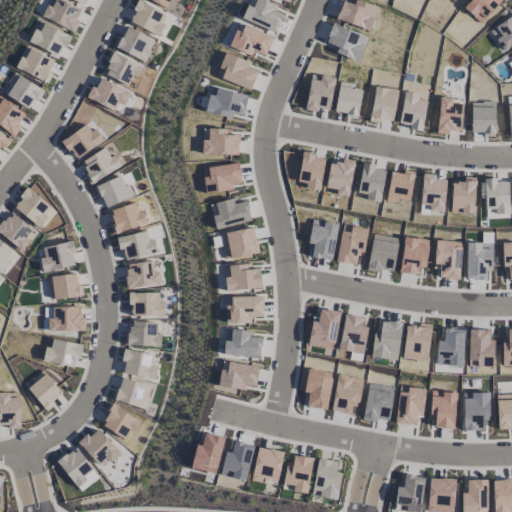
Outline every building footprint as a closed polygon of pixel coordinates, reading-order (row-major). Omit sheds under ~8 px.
[(48,0),(40,16),(72,31),(82,10),(60,0),(48,0)] [(147,0),(166,8),(169,0),(173,0),(175,1),(175,0),(147,0)] [(166,13),(137,1),(128,23),(157,35),(166,13)] [(59,46),(65,48),(70,34),(37,22),(28,44),(56,54),(59,46)] [(144,61),(154,40),(126,27),(122,37),(118,35),(113,47),(144,61)] [(14,70),(45,81),(53,58),(23,47),(14,70)] [(142,67),(112,52),(102,73),(128,86),(132,76),(136,78),(142,67)] [(249,62),(224,52),(215,76),(249,89),(257,71),(247,67),(249,62)] [(30,109),(41,89),(13,73),(2,94),(30,109)] [(117,103),(123,105),(129,92),(100,78),(95,88),(91,86),(85,98),(113,111),(117,103)] [(246,93),(209,88),(205,113),(231,116),(231,114),(243,116),(246,93)] [(0,128),(10,136),(25,116),(0,97),(0,128)] [(101,142),(88,123),(61,140),(74,160),(101,142)] [(201,140),(201,154),(237,155),(238,135),(229,135),(229,129),(207,129),(207,140),(201,140)] [(118,168),(107,147),(78,161),(89,183),(118,168)] [(351,162),(326,161),(325,188),(335,188),(335,194),(349,195),(351,162)] [(240,183),(237,163),(201,168),(204,194),(231,190),(231,184),(240,183)] [(384,169),(362,164),(356,194),(379,198),(384,169)] [(412,175),(389,172),(385,197),(408,200),(412,175)] [(94,187),(104,208),(133,196),(128,184),(124,186),(119,176),(94,187)] [(36,227),(51,209),(26,187),(18,196),(21,199),(14,207),(36,227)] [(250,221),(246,201),(236,203),(235,198),(214,202),(216,215),(212,215),(214,228),(250,221)] [(108,211),(112,222),(108,224),(111,234),(145,223),(141,211),(137,212),(134,202),(108,211)] [(0,234),(19,251),(34,235),(10,213),(0,223),(0,234)] [(330,260),(336,224),(311,220),(306,247),(311,248),(310,257),(330,260)] [(355,265),(356,256),(362,256),(366,229),(341,225),(336,262),(355,265)] [(219,234),(224,260),(257,252),(252,227),(219,234)] [(116,238),(118,251),(122,250),(124,260),(156,253),(153,239),(147,240),(145,231),(116,238)] [(398,239),(372,234),(365,270),(380,273),(381,269),(391,271),(398,239)] [(398,272),(418,275),(418,266),(425,267),(428,240),(403,237),(398,272)] [(11,251),(0,241),(0,270),(1,271),(8,263),(4,260),(11,251)] [(460,241),(434,241),(433,268),(438,268),(438,278),(459,279),(460,241)] [(41,272),(75,266),(71,242),(42,247),(44,257),(39,258),(41,272)] [(124,289),(160,284),(158,271),(153,272),(151,261),(125,265),(127,276),(122,277),(124,289)] [(250,269),(249,263),(222,266),(225,291),(260,287),(258,268),(250,269)] [(81,297),(81,285),(76,285),(76,275),(46,276),(47,289),(52,289),(52,299),(81,297)] [(130,316),(163,315),(163,301),(158,302),(158,292),(129,293),(130,316)] [(226,323),(252,323),(252,316),(262,316),(262,296),(225,297),(226,323)] [(47,331),(84,331),(84,319),(79,319),(79,307),(52,307),(52,318),(47,318),(47,331)] [(332,349),(339,312),(316,308),(309,344),(332,349)] [(366,327),(361,326),(363,317),(343,315),(338,350),(362,353),(366,327)] [(123,345),(159,346),(160,335),(155,334),(156,323),(129,322),(129,332),(124,332),(123,345)] [(397,359),(398,322),(380,322),(380,330),(372,330),(371,358),(397,359)] [(402,359),(427,360),(429,326),(419,325),(418,327),(404,325),(402,359)] [(435,365),(461,366),(462,329),(443,328),(442,341),(436,340),(435,365)] [(251,330),(224,329),(223,355),(259,357),(260,338),(251,337),(251,330)] [(82,345),(52,338),(49,348),(45,346),(42,360),(73,368),(75,356),(79,357),(82,345)] [(154,379),(157,365),(151,364),(153,355),(122,349),(120,362),(124,363),(122,374),(154,379)] [(257,366),(227,363),(226,370),(219,369),(217,387),(244,390),(245,385),(255,387),(257,366)] [(26,388),(44,409),(61,394),(43,373),(26,388)] [(144,409),(151,386),(120,377),(113,400),(144,409)] [(397,387),(395,424),(414,425),(415,415),(422,416),(423,388),(397,387)] [(454,392),(430,391),(429,418),(434,418),(434,428),(453,428),(454,392)] [(488,392),(462,393),(463,430),(483,430),(483,420),(488,420),(488,392)] [(496,428),(511,428),(511,413),(511,394),(495,395),(496,428)] [(102,413),(107,415),(100,425),(125,440),(137,420),(108,402),(102,413)] [(119,452),(97,429),(89,437),(86,433),(77,442),(103,469),(119,452)] [(76,492),(97,480),(78,447),(57,459),(76,492)] [(250,480),(263,483),(264,478),(276,480),(282,452),(257,447),(250,480)] [(291,463),(285,462),(283,484),(292,485),(291,491),(307,493),(311,457),(292,455),(291,463)] [(310,495),(336,500),(341,472),(335,471),(337,462),(317,458),(310,495)] [(394,505),(405,506),(404,511),(418,511),(422,476),(403,475),(402,484),(396,483),(394,505)] [(452,511),(454,479),(428,478),(426,511),(430,511),(452,511)] [(486,511),(485,479),(465,480),(466,493),(460,493),(460,511),(486,511)] [(511,511),(511,488),(511,480),(492,480),(492,511),(511,511)]
